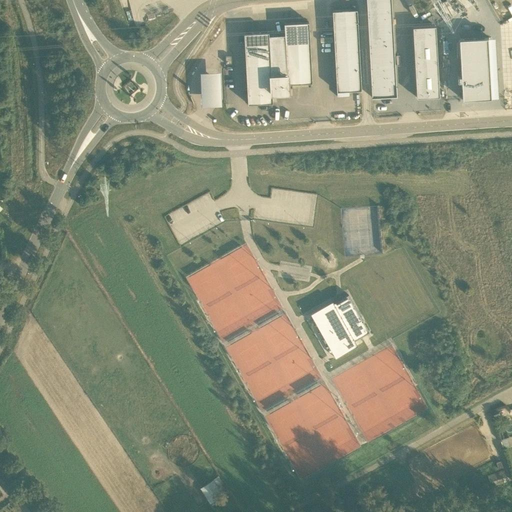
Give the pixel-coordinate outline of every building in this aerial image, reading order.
[(366,0),(372,97),(397,95),(391,0),(366,0)] [(332,11),(337,91),(361,90),(357,10),(332,11)] [(312,83),(308,22),(284,23),(287,75),(271,76),(268,32),(244,34),(248,104),(272,103),(272,93),(288,92),(287,84),(312,83)] [(413,26),(417,96),(440,95),(436,24),(413,26)] [(459,40),(463,100),(493,98),(490,38),(459,40)] [(198,70),(200,104),(221,103),(219,69),(198,70)] [(341,339),(344,346),(369,332),(348,294),(333,303),(334,305),(330,306),(321,311),(324,317),(320,319),(334,343),(341,339)] [(307,320),(322,350),(327,348),(312,317),(307,320)] [(511,408),(493,409),(493,417),(511,416),(511,408)] [(410,419),(410,417),(354,418),(365,441),(410,419)] [(503,447),(511,444),(511,438),(511,436),(500,439),(503,447)] [(213,480),(200,488),(210,503),(220,497),(223,495),(222,494),(213,480)]
